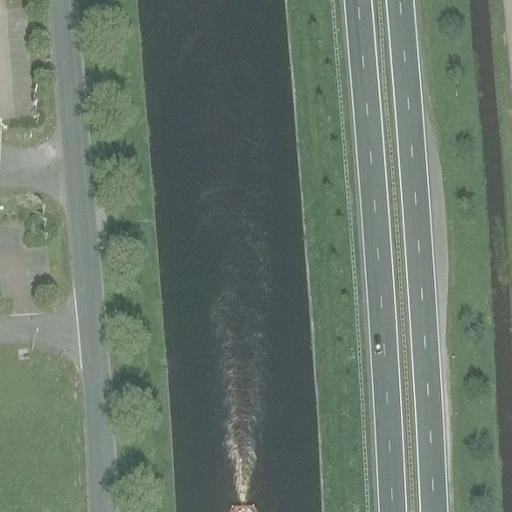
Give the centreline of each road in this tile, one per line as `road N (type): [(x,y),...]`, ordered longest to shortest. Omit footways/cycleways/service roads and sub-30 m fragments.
road 1 (unclassified): [(102,511),(59,0)]
road 2 (trunk): [(432,511),(422,260),(399,0)]
road 3 (trunk): [(359,0),(392,511)]
